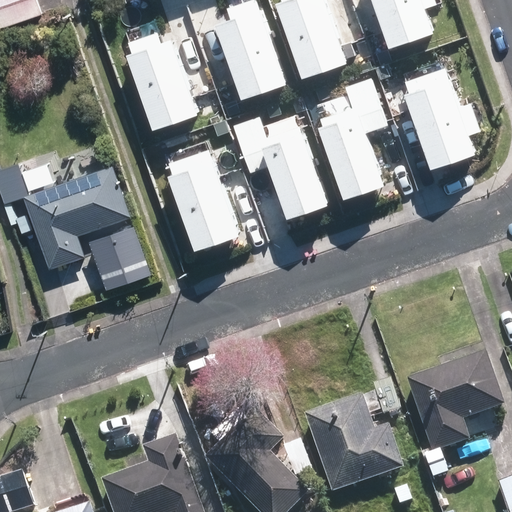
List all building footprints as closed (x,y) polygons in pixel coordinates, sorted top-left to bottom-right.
[(40,0),(0,0),(0,14),(3,24),(44,9),(40,0)] [(256,0),(211,0),(207,1),(233,77),(277,62),(256,0)] [(324,0),(275,0),(295,57),(339,43),(324,0)] [(439,0),(381,0),(389,23),(442,5),(439,0)] [(181,10),(131,28),(158,104),(209,85),(181,10)] [(440,59),(395,74),(421,150),(465,135),(440,59)] [(352,90),(308,105),(333,180),(377,166),(352,90)] [(293,115),(249,130),(274,206),(319,191),(293,115)] [(403,150),(394,122),(374,128),(386,165),(405,158),(403,150)] [(203,143),(159,158),(184,234),(229,219),(203,143)] [(121,167),(39,196),(61,260),(90,250),(83,229),(137,211),(121,167)] [(493,356),(421,381),(444,448),(476,437),(468,413),(508,399),(493,356)] [(400,377),(377,383),(387,419),(410,412),(400,377)] [(367,396),(312,415),(338,488),(406,464),(394,430),(381,434),(367,396)] [(264,414),(220,457),(273,511),(287,511),(311,490),(273,452),(287,438),(264,414)] [(163,467),(117,483),(127,511),(179,511),(186,510),(186,511),(210,511),(185,439),(156,449),(163,467)] [(0,478),(0,503),(2,511),(24,511),(42,506),(30,469),(0,478)]
